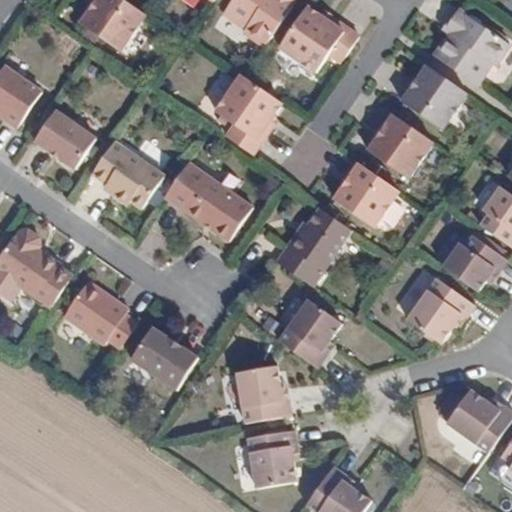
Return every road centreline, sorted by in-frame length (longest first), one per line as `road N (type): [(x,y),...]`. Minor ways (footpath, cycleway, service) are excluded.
road 1 (residential): [(0,171),(151,280),(205,295)]
road 2 (residential): [(395,0),(396,19),(293,176)]
road 3 (residential): [(374,386),(492,347)]
